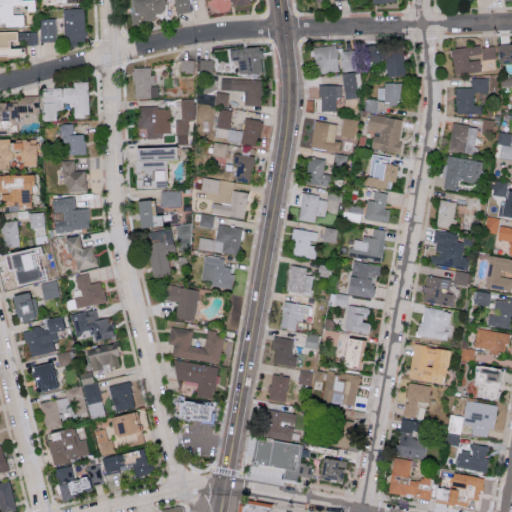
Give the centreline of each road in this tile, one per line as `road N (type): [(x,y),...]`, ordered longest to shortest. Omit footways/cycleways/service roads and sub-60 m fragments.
road 1 (residential): [(364,511),(433,136),(420,0)]
road 2 (secondary): [(224,511),(291,110),(280,0)]
road 3 (residential): [(0,80),(198,32),(511,23)]
road 4 (residential): [(173,499),(113,197),(107,0)]
road 5 (residential): [(121,511),(227,488),(376,511)]
road 6 (residential): [(44,511),(0,336)]
